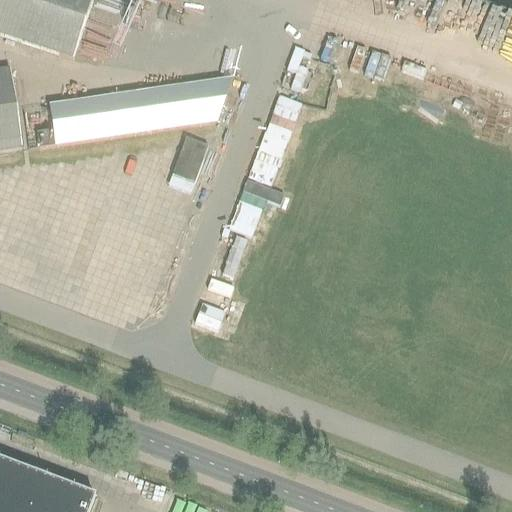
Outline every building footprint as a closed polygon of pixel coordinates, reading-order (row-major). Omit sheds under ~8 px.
[(0,0),(0,38),(73,62),(93,0),(0,0)] [(0,153),(21,151),(10,71),(0,72),(0,153)] [(232,82),(150,94),(49,109),(49,110),(41,111),(44,135),(36,136),(36,137),(28,139),(27,141),(29,152),(38,150),(38,152),(54,149),(215,126),(232,82)] [(286,194),(274,190),(303,103),(278,95),(233,230),(255,238),(267,201),(282,206),(286,194)] [(237,238),(225,275),(237,278),(248,241),(237,238)] [(0,511),(89,511),(94,499),(22,472),(0,463),(0,511)]
